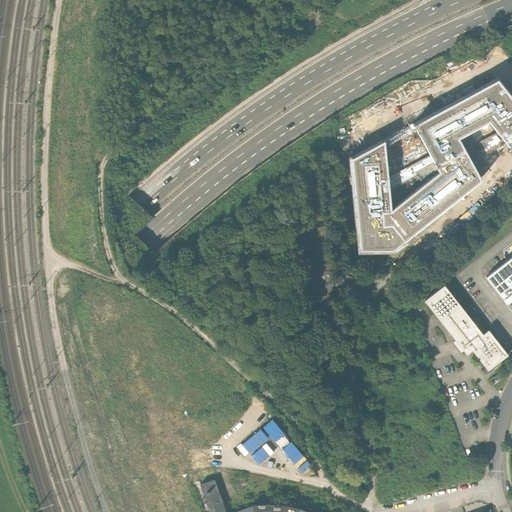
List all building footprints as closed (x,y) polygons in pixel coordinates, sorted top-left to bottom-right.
[(353,156),(351,157),(360,250),(394,250),(405,241),(482,180),(472,162),(506,143),(511,150),(511,96),(497,78),(491,81),(481,86),(413,123),(413,124),(384,140),(384,139),(366,149),(353,156)] [(511,256),(485,278),(511,312),(511,256)] [(333,287),(330,264),(294,270),(296,287),(302,302),(305,301),(306,304),(330,300),(330,301),(333,301),(331,287),(333,287)] [(462,309),(444,285),(424,300),(455,340),(453,342),(460,352),(463,350),(466,355),(472,350),(488,371),(508,355),(488,330),(468,304),(462,309)] [(333,511),(334,511),(333,511),(310,511),(299,507),(284,504),(269,503),(252,503),(252,505),(240,509),(231,511),(226,511),(214,479),(200,484),(209,511),(333,511)]
